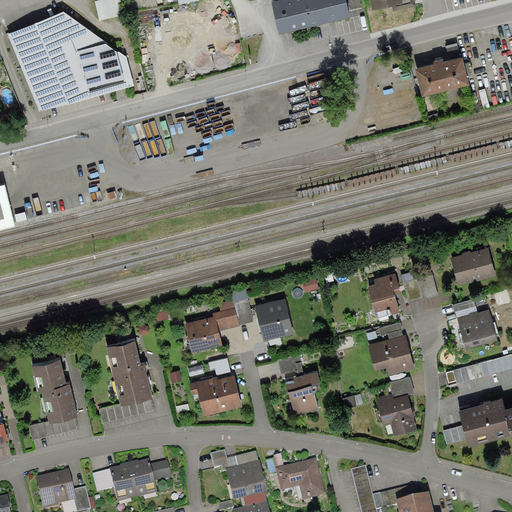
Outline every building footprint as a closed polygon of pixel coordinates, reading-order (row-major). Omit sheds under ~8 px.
[(342,0),(269,0),(270,0),(277,30),(345,12),(342,0)] [(68,3),(9,27),(43,103),(138,78),(129,47),(68,3)] [(420,61),(427,87),(472,76),(466,50),(420,61)] [(0,225),(14,222),(5,183),(0,184),(0,225)] [(490,237),(449,251),(460,281),(500,267),(490,237)] [(366,281),(376,314),(399,307),(393,290),(398,288),(392,268),(373,274),(374,278),(366,281)] [(287,290),(253,297),(261,335),(296,327),(287,290)] [(213,307),(214,310),(218,326),(240,321),(235,301),(213,307)] [(222,339),(218,326),(214,310),(181,319),(189,347),(222,339)] [(455,320),(464,348),(498,337),(489,310),(455,320)] [(134,334),(104,341),(118,400),(149,392),(152,391),(143,357),(139,358),(134,334)] [(373,343),(378,366),(413,358),(408,335),(373,343)] [(511,349),(453,366),(457,381),(511,365),(511,349)] [(278,355),(282,371),(302,366),(299,350),(278,355)] [(79,407),(71,375),(66,376),(60,352),(28,361),(34,385),(39,384),(48,416),(73,409),(79,407)] [(281,374),(291,412),(320,405),(313,380),(321,378),(318,366),(281,374)] [(195,379),(203,407),(243,397),(236,369),(195,379)] [(406,387),(375,395),(382,423),(413,415),(406,387)] [(508,391),(462,402),(471,437),(511,427),(511,406),(510,401),(508,391)] [(118,400),(98,404),(102,419),(152,407),(149,392),(118,400)] [(48,416),(27,422),(32,438),(77,425),(73,409),(48,416)] [(262,456),(225,463),(231,493),(268,485),(262,456)] [(135,487),(156,482),(149,457),(129,462),(135,487)] [(325,489),(323,480),(319,459),(278,467),(282,487),(301,484),(303,494),(325,489)] [(349,465),(360,511),(377,511),(376,507),(372,491),(365,461),(349,465)] [(115,492),(135,487),(129,462),(108,467),(115,492)] [(68,469),(34,477),(40,501),(74,493),(68,469)] [(420,496),(416,480),(372,491),(376,507),(394,503),(420,496)] [(394,503),(396,511),(431,511),(428,494),(420,496),(394,503)] [(273,511),(268,495),(232,506),(234,511),(273,511)]
